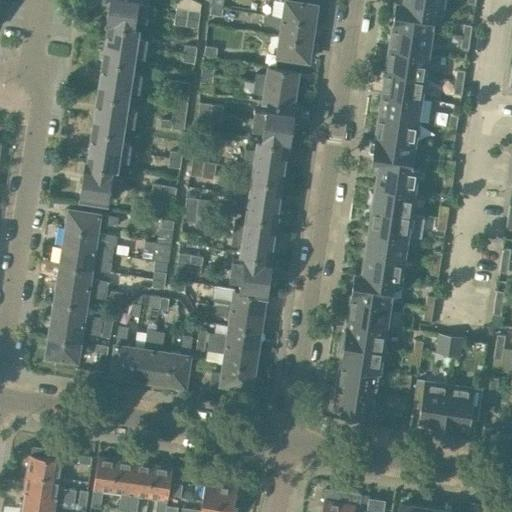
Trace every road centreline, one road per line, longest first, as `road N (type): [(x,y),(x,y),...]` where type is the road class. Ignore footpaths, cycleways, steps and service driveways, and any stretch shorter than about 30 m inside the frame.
road 1 (residential): [(288,444),(355,0)]
road 2 (residential): [(288,444),(0,402)]
road 3 (residential): [(0,349),(42,76)]
road 4 (residential): [(511,480),(288,444)]
